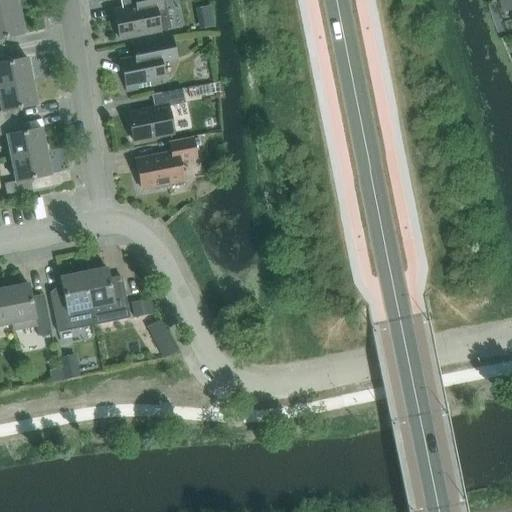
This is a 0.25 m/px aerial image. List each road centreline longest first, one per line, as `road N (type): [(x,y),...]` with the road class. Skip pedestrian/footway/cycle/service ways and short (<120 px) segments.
road 1 (secondary): [(438,511),(335,0)]
road 2 (residential): [(101,222),(143,234),(214,363),(246,384),(286,384),(511,340)]
road 3 (residential): [(101,222),(67,0)]
